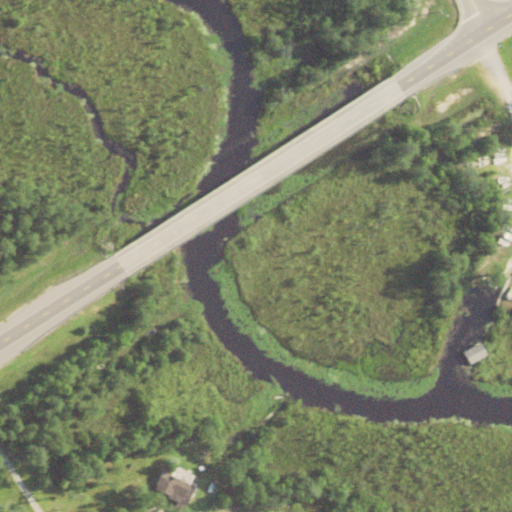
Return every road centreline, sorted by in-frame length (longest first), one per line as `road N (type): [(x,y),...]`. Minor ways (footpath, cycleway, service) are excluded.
road 1 (primary): [(124,267),(396,92)]
road 2 (primary): [(0,342),(124,267)]
road 3 (primary): [(396,92),(511,12)]
